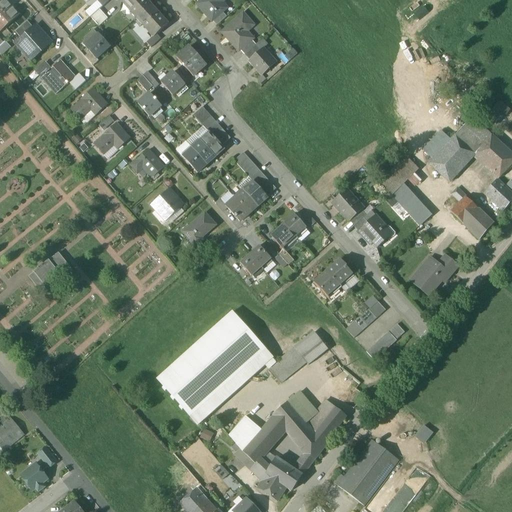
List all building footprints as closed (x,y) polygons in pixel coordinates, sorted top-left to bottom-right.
[(0,27),(4,24),(7,27),(19,15),(5,0),(2,0),(0,2),(0,27)] [(136,19),(151,6),(145,0),(123,0),(121,2),(122,2),(123,1),(132,10),(130,12),(136,18),(136,19)] [(221,3),(218,0),(203,0),(197,5),(212,22),(212,21),(222,12),(226,9),(221,3)] [(122,2),(130,12),(132,10),(123,1),(122,2)] [(99,9),(102,7),(97,2),(86,12),(90,17),(99,9)] [(168,25),(151,6),(136,19),(137,20),(139,18),(144,24),(142,25),(153,37),(153,38),(157,35),(168,25)] [(90,17),(94,22),(103,14),(99,9),(90,17)] [(212,21),(217,26),(227,17),(222,12),(212,21)] [(107,18),(103,14),(94,22),(98,26),(107,18)] [(222,33),(239,52),(240,50),(251,40),(252,39),(243,29),(250,22),(243,14),(222,33)] [(15,32),(21,38),(33,28),(27,21),(15,32)] [(15,44),(31,61),(51,43),(36,25),(33,28),(21,38),(15,44)] [(85,47),(98,35),(93,30),(84,38),(83,44),(85,47)] [(90,52),(97,60),(97,59),(109,48),(98,35),(85,47),(90,52)] [(146,43),(151,48),(161,40),(157,35),(153,38),(153,37),(146,43)] [(240,50),(245,55),(256,45),(251,40),(240,50)] [(5,41),(3,43),(0,45),(0,55),(1,56),(11,48),(5,41)] [(261,51),(256,45),(245,55),(250,61),(261,51)] [(176,59),(194,78),(206,66),(189,47),(176,59)] [(249,62),(262,76),(276,64),(263,49),(261,51),(250,61),(249,62)] [(85,57),(93,66),(99,61),(97,59),(97,60),(90,52),(85,57)] [(34,72),(41,79),(46,74),(52,69),(45,62),(34,72)] [(46,74),(61,91),(69,83),(75,78),(60,62),(52,69),(46,74)] [(147,72),(143,76),(151,86),(156,82),(147,72)] [(175,94),(178,92),(185,86),(173,73),(161,83),(173,96),(175,94)] [(61,91),(46,74),(41,79),(55,95),(61,91)] [(69,83),(76,91),(86,82),(79,74),(75,78),(69,83)] [(153,87),(151,86),(143,76),(137,81),(147,92),(153,87)] [(188,90),(185,86),(178,92),(181,96),(188,90)] [(71,110),(80,120),(91,111),(96,116),(107,105),(93,89),(81,100),(82,101),(71,110)] [(138,104),(149,117),(161,107),(149,94),(138,104)] [(476,113),(482,117),(495,100),(489,95),(476,113)] [(193,116),(198,121),(207,112),(203,108),(193,116)] [(211,117),(207,112),(198,121),(201,125),(211,117)] [(99,126),(103,131),(114,122),(109,117),(99,126)] [(215,121),(211,117),(201,125),(205,129),(215,121)] [(472,118),(455,136),(476,155),(475,156),(500,178),(511,164),(511,155),(492,137),(472,118)] [(219,126),(215,121),(205,129),(207,131),(209,133),(210,134),(219,126)] [(104,135),(105,136),(114,146),(118,150),(130,139),(116,124),(104,135)] [(223,130),(219,126),(210,134),(214,138),(223,130)] [(227,135),(223,130),(214,138),(218,143),(227,135)] [(422,151),(433,161),(451,141),(441,131),(422,151)] [(200,141),(215,158),(224,150),(222,147),(221,147),(218,143),(214,138),(210,134),(209,133),(200,141)] [(230,139),(227,135),(218,143),(221,147),(230,139)] [(103,155),(114,146),(105,136),(94,145),(103,155)] [(449,183),(475,156),(476,155),(455,136),(451,141),(433,161),(429,164),(449,183)] [(200,141),(192,149),(206,165),(215,158),(200,141)] [(197,174),(206,165),(192,149),(183,157),(197,174)] [(143,168),(152,179),(164,169),(148,151),(131,166),(137,173),(143,168)] [(234,161),(239,167),(248,159),(243,154),(234,161)] [(252,163),(248,159),(239,167),(243,171),(252,163)] [(392,196),(419,227),(431,217),(403,185),(418,170),(407,159),(381,184),(391,196),(392,196)] [(256,168),(252,163),(243,171),(247,176),(256,168)] [(260,172),(256,168),(247,176),(251,180),(260,172)] [(264,177),(260,172),(251,180),(253,183),(255,184),(264,177)] [(268,181),(264,177),(255,184),(259,189),(268,181)] [(483,195),(503,212),(511,201),(511,194),(497,180),(483,195)] [(272,185),(268,181),(259,189),(263,193),(272,185)] [(253,183),(243,192),(257,207),(267,198),(263,193),(259,189),(255,184),(253,183)] [(276,190),(272,185),(263,193),(267,198),(276,190)] [(151,206),(166,222),(184,206),(169,189),(151,206)] [(452,195),(461,203),(466,198),(457,189),(452,195)] [(332,204),(349,222),(350,221),(361,211),(363,209),(361,211),(355,205),(358,203),(347,191),(332,204)] [(243,192),(235,199),(249,215),(257,207),(243,192)] [(479,210),(466,198),(461,203),(451,213),(463,225),(479,210)] [(240,223),(249,215),(235,199),(226,207),(240,223)] [(223,212),(227,208),(220,201),(216,204),(223,212)] [(493,225),(479,210),(463,225),(480,241),(493,225)] [(350,221),(355,226),(363,219),(366,216),(361,211),(350,221)] [(183,233),(196,247),(203,241),(201,239),(215,226),(205,214),(183,233)] [(294,215),(284,224),(296,237),(306,229),(294,215)] [(382,245),(390,237),(384,230),(386,228),(375,216),(367,223),(364,226),(364,227),(360,231),(361,232),(366,237),(364,239),(371,246),(373,244),(376,249),(381,244),(382,245)] [(353,227),(359,234),(361,232),(360,231),(364,227),(364,226),(367,223),(363,219),(355,226),(353,227)] [(283,250),(296,237),(284,224),(271,236),(283,250)] [(389,226),(386,228),(384,230),(390,237),(392,239),(394,236),(394,234),(389,226)] [(259,246),(249,255),(261,269),(271,260),(259,246)] [(280,256),(289,266),(294,261),(285,251),(280,256)] [(29,278),(41,293),(49,287),(52,290),(56,290),(60,287),(60,282),(58,280),(71,270),(58,254),(29,278)] [(252,277),(261,269),(249,255),(240,264),(252,277)] [(444,264),(454,272),(458,267),(448,259),(446,257),(445,257),(448,260),(444,264)] [(411,282),(429,297),(441,282),(444,284),(454,272),(444,264),(441,268),(430,258),(424,266),(426,267),(413,283),(411,281),(411,282)] [(340,260),(327,272),(340,286),(352,275),(347,268),(340,260)] [(327,297),(340,286),(327,272),(314,284),(321,292),(321,291),(327,297)] [(377,302),(369,310),(377,319),(385,311),(377,302)] [(364,314),(372,323),(377,319),(369,310),(364,314)] [(157,380),(190,417),(265,350),(232,313),(157,380)] [(364,314),(360,318),(368,327),(372,323),(364,314)] [(360,318),(355,322),(363,331),(368,327),(360,318)] [(355,322),(351,326),(359,335),(363,331),(355,322)] [(397,325),(388,333),(396,341),(404,333),(397,325)] [(354,339),(359,335),(351,326),(346,330),(354,339)] [(314,333),(294,348),(279,361),(269,369),(281,385),(307,364),(308,366),(328,351),(314,333)] [(396,342),(396,341),(388,333),(384,337),(392,346),(396,342)] [(388,350),(392,346),(384,337),(380,341),(388,350)] [(383,354),(388,350),(380,341),(375,345),(383,354)] [(379,358),(383,354),(375,345),(371,349),(379,358)] [(374,362),(379,358),(371,349),(366,353),(374,362)] [(273,359),(265,350),(190,417),(198,426),(273,359)] [(288,403),(307,425),(318,412),(300,392),(288,403)] [(326,401),(318,412),(307,425),(312,430),(315,428),(318,430),(335,409),(326,401)] [(273,416),(274,418),(286,432),(305,454),(297,464),(293,470),(302,476),(306,470),(329,442),(327,441),(346,417),(335,409),(318,430),(315,428),(312,430),(307,425),(288,403),(273,416)] [(0,456),(25,436),(0,405),(0,456)] [(244,453),(256,465),(260,460),(276,443),(262,431),(245,417),(229,436),(243,453),(244,453)] [(280,438),(286,432),(274,418),(266,426),(280,438)] [(426,445),(435,433),(424,425),(416,437),(426,445)] [(276,443),(280,438),(266,426),(262,431),(276,443)] [(204,429),(201,438),(211,441),(213,433),(204,429)] [(333,483),(364,507),(398,461),(372,441),(344,478),(340,474),(333,483)] [(38,454),(49,468),(56,463),(45,448),(38,454)] [(241,457),(259,475),(262,472),(256,465),(244,453),(241,457)] [(270,469),(266,476),(286,489),(291,492),(302,476),(293,470),(277,459),(270,469)] [(270,469),(260,460),(256,465),(262,472),(266,476),(270,469)] [(47,480),(37,467),(31,472),(29,470),(21,476),(26,483),(25,484),(24,486),(26,489),(29,489),(30,488),(32,491),(36,488),(38,491),(43,488),(41,484),(47,480)] [(214,472),(222,481),(227,476),(219,467),(214,472)] [(278,502),(286,489),(266,476),(260,485),(257,483),(255,486),(258,488),(278,502)] [(185,511),(201,511),(198,508),(207,501),(196,489),(179,504),(185,511)] [(258,511),(246,499),(238,508),(233,511),(258,511)] [(217,511),(207,501),(198,508),(201,511),(219,511),(218,511),(217,511)]
